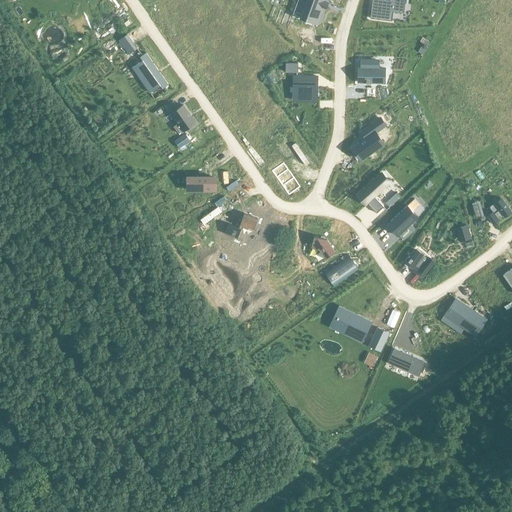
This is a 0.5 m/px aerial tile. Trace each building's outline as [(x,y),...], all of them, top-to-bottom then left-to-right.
[(306,0),(300,19),(311,23),(311,22),(318,25),(324,8),(326,8),(329,2),(327,1),(327,0),(306,0)] [(385,0),(372,0),(370,18),(392,21),(393,12),(404,13),(405,0),(389,0),(390,1),(385,0)] [(131,31),(115,43),(121,51),(137,39),(131,31)] [(142,60),(132,67),(150,92),(160,85),(163,89),(169,84),(146,53),(140,57),(142,60)] [(360,67),(359,82),(384,83),(385,67),(375,67),(375,59),(362,59),(362,67),(360,67)] [(298,64),(286,63),(286,72),(298,72),(298,64)] [(294,76),(293,96),(317,96),(317,76),(294,76)] [(183,105),(172,113),(179,123),(174,126),(179,133),(181,132),(181,133),(196,123),(183,105)] [(366,138),(352,147),(361,160),(384,143),(376,132),(385,125),(380,118),(361,132),(366,138)] [(271,170),(271,171),(289,196),(290,196),(289,195),(301,187),(301,188),(283,162),(283,163),(272,171),(271,170)] [(382,173),(358,195),(366,204),(367,203),(377,213),(384,206),(374,196),(390,182),(382,173)] [(215,177),(188,177),(188,189),(215,189),(215,177)] [(488,215),(493,223),(494,223),(493,223),(498,219),(498,220),(497,218),(503,214),(505,216),(511,212),(502,198),(501,198),(501,199),(496,203),(495,203),(500,209),(494,213),(493,212),(488,215)] [(480,203),(472,204),(476,215),(482,214),(480,203)] [(408,205),(387,224),(398,236),(416,219),(411,214),(413,211),(408,205)] [(229,223),(225,233),(237,238),(242,226),(253,231),(258,218),(244,213),(239,227),(229,223)] [(467,224),(458,227),(462,240),(471,238),(467,224)] [(314,236),(311,247),(319,249),(326,258),(335,251),(327,239),(314,236)] [(422,242),(412,256),(412,255),(418,260),(422,256),(427,260),(423,266),(424,265),(428,269),(440,254),(439,254),(435,251),(435,250),(431,256),(425,251),(428,247),(427,247),(422,243),(422,242)] [(350,256),(325,273),(334,286),(359,269),(350,256)] [(511,268),(503,275),(511,287),(511,268)] [(446,314),(446,315),(452,319),(451,319),(452,319),(457,323),(458,323),(463,326),(463,327),(464,327),(469,330),(469,331),(475,334),(475,335),(476,335),(476,334),(480,327),(481,328),(481,327),(480,327),(485,320),(486,320),(485,320),(486,319),(485,319),(480,316),(480,315),(479,315),(474,312),(474,311),(473,312),(468,308),(468,307),(468,308),(462,304),(462,303),(462,304),(456,300),(457,300),(456,299),(456,300),(455,300),(456,300),(451,307),(446,314)] [(338,319),(334,326),(344,331),(343,333),(362,342),(372,321),(358,314),(357,316),(342,309),(339,317),(338,316),(337,318),(338,319)] [(378,327),(369,345),(380,351),(389,333),(378,327)] [(395,349),(389,362),(419,375),(425,361),(395,349)] [(367,352),(363,361),(373,366),(377,357),(367,352)]
